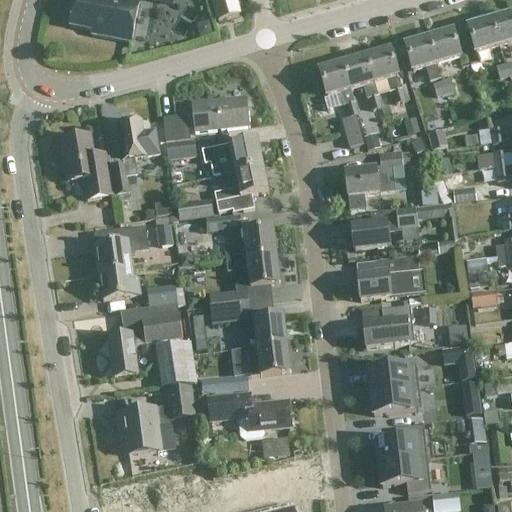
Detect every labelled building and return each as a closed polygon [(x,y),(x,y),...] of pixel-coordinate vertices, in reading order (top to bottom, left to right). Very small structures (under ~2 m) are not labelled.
[(91,37),(130,45),(138,5),(115,0),(97,0),(96,0),(74,0),(69,29),(91,33),(91,37)] [(209,0),(215,25),(240,18),(235,0),(209,0)] [(511,17),(491,24),(499,51),(511,46),(511,17)] [(491,24),(467,30),(475,58),(499,51),(491,24)] [(452,35),(428,42),(436,69),(460,62),(452,35)] [(440,83),(436,69),(428,42),(404,49),(412,76),(425,72),(429,86),(440,83)] [(373,87),(385,83),(389,96),(391,95),(394,108),(409,103),(405,87),(399,89),(396,80),(389,52),(365,59),(373,87)] [(366,103),(367,103),(371,114),(382,111),(378,99),(377,99),(373,87),(365,59),(342,66),(350,94),(362,90),(366,103)] [(509,80),(511,79),(511,64),(503,67),(507,81),(509,80)] [(327,101),(350,94),(342,66),(318,73),(327,101)] [(498,84),(507,81),(503,67),(494,70),(498,84)] [(450,83),(441,85),(445,99),(454,96),(450,83)] [(445,99),(441,85),(432,88),(436,102),(445,99)] [(194,137),(227,133),(249,131),(246,101),(190,107),(194,137)] [(344,108),(347,121),(358,118),(355,105),(344,108)] [(163,121),(165,147),(189,144),(187,119),(163,121)] [(363,143),(357,121),(344,125),(350,146),(363,143)] [(154,135),(142,137),(140,124),(116,127),(123,169),(111,171),(116,198),(128,197),(125,181),(136,180),(133,163),(158,159),(154,135)] [(502,132),(490,134),(491,148),(504,147),(502,132)] [(446,149),(442,133),(427,137),(431,153),(446,149)] [(90,138),(60,143),(67,185),(83,183),(86,204),(113,199),(106,157),(93,159),(90,138)] [(231,162),(234,176),(234,177),(262,170),(256,142),(201,154),(204,168),(231,162)] [(194,145),(166,148),(168,164),(195,161),(194,145)] [(492,157),(494,171),(507,170),(507,169),(505,155),(492,157)] [(347,201),(348,201),(349,213),(365,211),(364,199),(394,196),(391,172),(410,170),(408,157),(401,158),(400,157),(379,160),(380,172),(344,176),(347,201)] [(508,181),(511,180),(511,168),(507,169),(507,170),(494,171),(496,187),(509,185),(508,181)] [(267,195),(262,170),(234,177),(234,176),(220,179),(224,194),(214,196),(218,217),(232,214),(233,217),(254,212),(251,199),(267,195)] [(447,195),(435,172),(428,176),(443,209),(453,207),(451,195),(447,195)] [(452,196),(455,210),(475,205),(471,192),(452,196)] [(177,208),(177,209),(179,226),(213,221),(211,204),(177,208)] [(353,255),(389,251),(387,235),(418,232),(415,212),(383,216),(384,227),(350,231),(353,255)] [(240,219),(205,223),(207,236),(241,233),(240,219)] [(511,219),(502,221),(503,236),(511,234),(511,219)] [(155,230),(158,250),(172,249),(170,228),(155,230)] [(95,249),(99,278),(131,274),(129,256),(148,253),(144,230),(120,233),(122,245),(95,249)] [(224,255),(225,265),(234,264),(275,260),(272,231),(243,235),(229,236),(231,254),(224,255)] [(511,243),(503,245),(504,248),(494,249),(496,260),(511,257),(511,243)] [(511,257),(496,260),(497,271),(507,269),(508,274),(511,273),(511,257)] [(256,291),(279,288),(275,260),(234,264),(225,265),(226,275),(233,274),(236,296),(216,298),(217,309),(216,310),(248,307),(258,306),(256,291)] [(359,305),(391,301),(389,290),(399,289),(398,277),(406,276),(405,262),(375,265),(376,278),(356,281),(359,305)] [(468,293),(488,291),(486,267),(485,262),(465,265),(468,293)] [(99,278),(102,304),(139,299),(137,282),(133,283),(131,274),(99,278)] [(176,309),(175,299),(174,289),(146,292),(148,312),(176,309)] [(469,297),(471,312),(497,308),(495,294),(469,297)] [(285,348),(283,332),(284,330),(284,325),(282,323),(282,320),(273,321),(260,322),(250,323),(248,307),(216,310),(218,324),(241,322),(245,352),(285,348)] [(176,309),(148,312),(120,316),(123,339),(107,341),(113,382),(137,379),(133,349),(145,347),(145,349),(181,344),(176,309)] [(365,353),(395,350),(409,348),(409,347),(413,346),(410,312),(381,315),(382,326),(362,329),(365,353)] [(421,314),(422,329),(435,328),(434,313),(421,314)] [(155,352),(161,393),(196,389),(190,346),(155,352)] [(511,347),(497,350),(498,358),(504,357),(505,363),(511,362),(511,347)] [(246,361),(258,360),(259,369),(255,369),(257,379),(260,378),(261,379),(289,376),(285,348),(245,352),(246,361)] [(487,356),(471,358),(473,369),(489,367),(487,356)] [(418,392),(416,369),(368,375),(371,397),(418,392)] [(247,393),(246,381),(201,386),(202,398),(247,393)] [(496,384),(483,386),(485,401),(498,400),(496,384)] [(190,391),(165,395),(167,412),(169,425),(194,421),(190,391)] [(421,414),(418,392),(371,397),(373,419),(421,414)] [(263,439),(263,434),(291,431),(288,406),(254,410),(253,398),(206,403),(208,426),(239,423),(241,441),(244,444),(260,442),(263,439)] [(155,412),(117,417),(120,433),(124,433),(127,460),(155,456),(152,431),(169,429),(169,425),(167,412),(156,414),(155,412)] [(427,463),(423,431),(399,433),(400,444),(376,446),(379,469),(427,463)] [(430,496),(427,463),(379,469),(382,491),(406,488),(407,498),(430,496)] [(511,469),(497,471),(498,486),(511,483),(511,469)] [(450,511),(458,511),(457,496),(431,499),(432,511),(450,511)]
